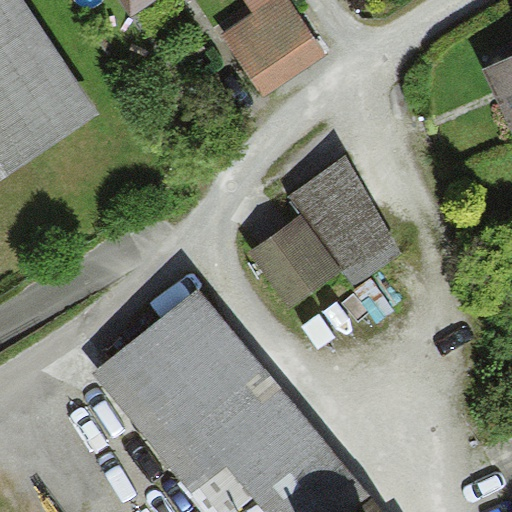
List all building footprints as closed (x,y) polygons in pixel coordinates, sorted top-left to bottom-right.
[(0,0),(0,181),(99,116),(21,0),(0,0)] [(327,56),(289,0),(273,0),(254,13),(222,35),(264,98),(327,56)] [(245,0),(254,13),(273,0),(245,0)] [(511,57),(488,69),(511,119),(511,57)] [(346,157),(291,190),(356,282),(403,251),(346,157)] [(340,272),(300,215),(249,250),(289,308),(340,272)] [(253,502),(260,511),(352,511),(370,498),(198,287),(90,374),(180,485),(178,486),(188,499),(225,469),(253,502)] [(199,511),(240,511),(253,502),(225,469),(188,499),(199,511)]
